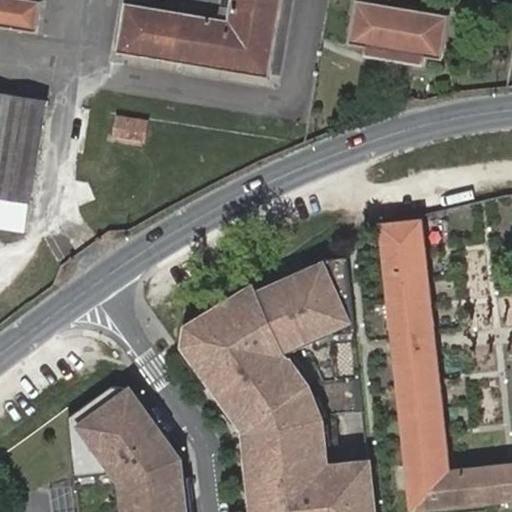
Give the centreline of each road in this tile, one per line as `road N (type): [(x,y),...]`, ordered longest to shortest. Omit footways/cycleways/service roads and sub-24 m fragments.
road 1 (tertiary): [(511,110),(366,141),(227,202),(92,285)]
road 2 (residential): [(212,511),(200,434),(92,285)]
